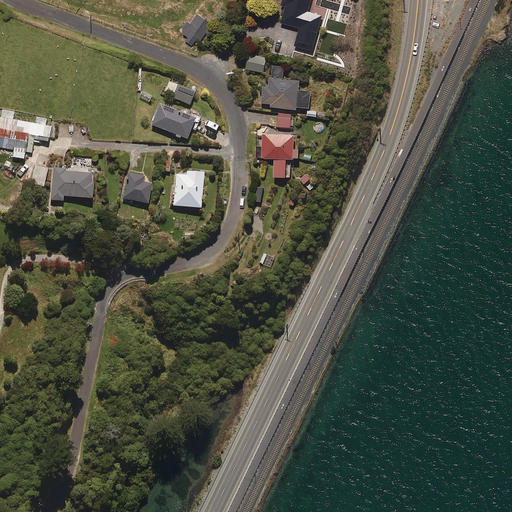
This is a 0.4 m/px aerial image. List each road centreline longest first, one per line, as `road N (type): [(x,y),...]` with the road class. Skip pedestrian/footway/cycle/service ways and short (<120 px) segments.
road 1 (residential): [(46,511),(71,458),(109,294),(129,276),(216,244),(236,200),(237,131),(227,99),(206,76),(18,0)]
road 2 (trunk): [(416,0),(387,142),(214,511)]
